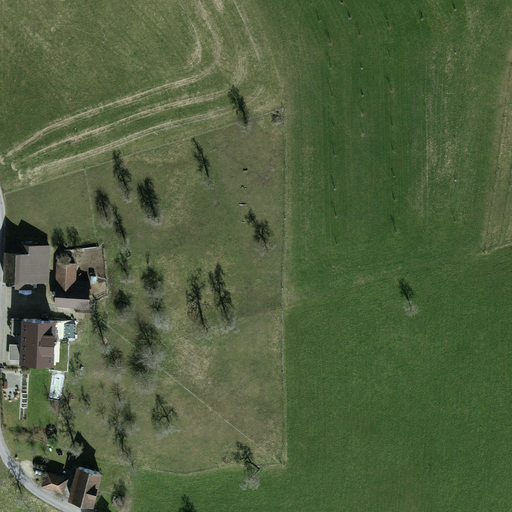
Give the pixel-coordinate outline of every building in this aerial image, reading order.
[(49,245),(7,244),(5,279),(47,281),(49,245)] [(75,263),(57,263),(56,303),(88,305),(89,282),(74,281),(75,263)] [(54,320),(24,318),(23,339),(53,340),(54,320)] [(53,340),(23,339),(22,360),(52,361),(53,340)] [(27,390),(5,391),(5,413),(34,412),(34,388),(27,389),(27,390)] [(99,472),(79,467),(71,498),(92,503),(99,472)] [(48,472),(44,484),(62,491),(67,478),(48,472)]
